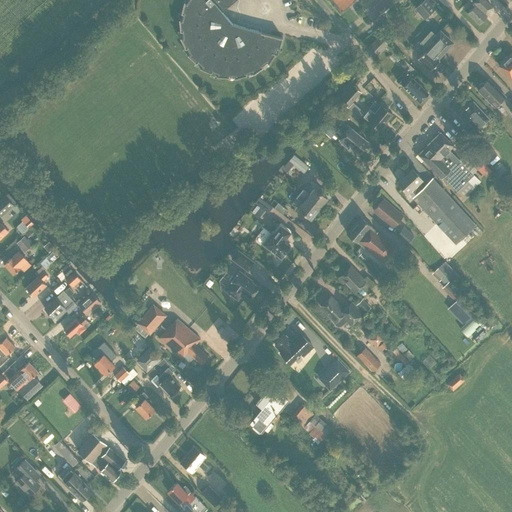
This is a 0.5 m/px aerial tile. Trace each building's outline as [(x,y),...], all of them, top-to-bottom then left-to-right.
[(187,0),(186,2),(184,1),(181,13),(183,14),(182,19),(179,19),(180,31),(182,31),(182,36),(180,37),(185,48),(187,47),(189,52),(187,54),(196,63),(197,61),(201,65),(200,68),(211,73),(212,71),(217,73),(217,76),(229,77),(229,74),(234,75),(235,78),(247,75),(246,73),(251,71),(253,74),(263,66),(261,65),(266,62),(268,63),(275,53),(273,52),(276,48),(279,48),(282,37),(261,32),(232,24),(221,11),(233,0),(187,0)] [(394,0),(380,0),(370,9),(377,17),(395,1),(394,0)] [(435,8),(427,0),(423,0),(415,8),(424,18),(435,8)] [(486,0),(470,0),(473,2),(465,10),(479,24),(495,8),(486,0)] [(420,42),(424,46),(438,59),(453,42),(440,30),(435,35),(431,30),(420,42)] [(388,44),(379,36),(369,46),(378,55),(388,44)] [(439,60),(438,59),(424,46),(420,50),(422,52),(417,58),(430,69),(439,60)] [(511,52),(499,65),(511,79),(511,78),(511,52)] [(410,79),(408,76),(409,75),(405,71),(396,80),(400,84),(401,84),(403,86),(419,102),(428,93),(412,77),(410,79)] [(506,95),(488,77),(476,89),(494,107),(506,95)] [(361,92),(353,84),(339,100),(347,107),(361,92)] [(489,118),(473,100),(459,113),(476,131),(489,118)] [(368,120),(379,129),(392,114),(381,105),(375,113),(369,108),(363,116),(368,120)] [(358,153),(367,142),(351,128),(340,141),(347,147),(349,146),(358,153)] [(427,147),(419,155),(441,178),(442,177),(456,191),(457,190),(464,197),(480,181),(472,172),(477,168),(484,162),(483,161),(469,147),(462,154),(464,155),(459,160),(449,150),(453,145),(440,132),(426,146),(427,147)] [(497,154),(482,137),(473,145),(488,162),(497,154)] [(288,161),(284,165),(289,169),(293,164),(288,161)] [(412,168),(397,182),(407,192),(412,197),(422,187),(418,182),(422,179),(412,168)] [(422,187),(412,197),(450,238),(455,243),(475,224),(432,177),(422,187)] [(299,193),(319,208),(327,198),(314,187),(309,193),(303,188),(299,193)] [(319,208),(299,193),(295,198),(302,203),(297,208),(311,219),(319,208)] [(0,214),(1,216),(13,205),(5,196),(0,200),(0,214)] [(272,206),(259,196),(248,211),(253,215),(260,207),(261,206),(267,211),(272,206)] [(384,198),(374,210),(390,224),(393,220),(396,223),(401,217),(403,215),(384,198)] [(288,210),(292,204),(282,199),(279,205),(288,210)] [(34,223),(26,214),(21,219),(29,228),(34,223)] [(374,231),(375,230),(360,217),(347,233),(361,245),(382,263),(395,246),(377,231),(376,233),(374,231)] [(1,223),(0,223),(0,238),(8,231),(1,223)] [(281,258),(289,247),(283,242),(290,233),(281,225),(274,234),(264,227),(255,238),(281,258)] [(414,235),(403,226),(396,234),(407,243),(414,235)] [(32,244),(24,235),(16,242),(25,252),(32,244)] [(255,262),(238,249),(230,258),(248,271),(255,262)] [(18,250),(4,263),(13,274),(20,267),(24,270),(30,264),(27,261),(28,260),(18,250)] [(458,274),(445,261),(432,273),(439,280),(445,275),(449,279),(442,287),(454,301),(447,308),(463,325),(479,310),(451,281),(458,274)] [(26,287),(34,296),(46,285),(42,280),(48,275),(42,270),(45,267),(43,265),(35,272),(38,276),(26,287)] [(340,276),(355,291),(361,285),(367,292),(375,284),(367,276),(362,280),(350,267),(340,276)] [(252,280),(239,270),(224,290),(237,300),(243,292),(250,298),(258,287),(251,281),(252,280)] [(81,279),(73,271),(65,279),(72,287),(81,279)] [(44,308),(53,317),(54,316),(57,318),(66,310),(69,312),(77,305),(69,296),(73,292),(69,287),(64,291),(56,298),(56,297),(44,308)] [(101,302),(92,292),(78,304),(87,314),(101,302)] [(352,301),(347,306),(343,310),(330,297),(320,306),(335,321),(333,322),(336,325),(336,326),(337,326),(338,326),(339,326),(340,326),(341,326),(341,325),(346,321),(349,325),(362,312),(352,301)] [(371,307),(362,298),(356,304),(364,313),(371,307)] [(152,302),(137,321),(150,332),(166,314),(152,302)] [(63,329),(70,336),(76,330),(79,333),(85,328),(90,323),(85,317),(86,317),(84,314),(78,319),(77,317),(63,329)] [(159,337),(182,357),(187,351),(201,363),(208,356),(195,345),(200,338),(177,318),(171,324),(171,323),(159,337)] [(376,331),(368,338),(376,346),(383,339),(376,331)] [(280,353),(289,363),(300,352),(303,355),(312,346),(300,334),(291,342),(285,335),(275,345),(282,352),(280,353)] [(15,346),(6,336),(0,341),(0,364),(9,357),(6,354),(15,346)] [(406,339),(402,342),(406,348),(411,345),(406,339)] [(104,341),(92,352),(98,359),(94,362),(105,374),(114,365),(110,361),(116,355),(104,341)] [(411,355),(417,353),(414,345),(408,348),(411,355)] [(381,364),(365,347),(356,355),(372,372),(381,364)] [(158,359),(158,358),(150,349),(138,360),(147,369),(154,362),(156,364),(160,360),(158,359)] [(160,383),(171,395),(180,386),(176,381),(170,374),(172,372),(168,367),(170,365),(163,358),(153,367),(160,374),(164,379),(160,383)] [(34,378),(32,376),(38,371),(28,361),(26,364),(24,362),(19,366),(21,368),(9,379),(27,398),(42,385),(34,377),(34,378)] [(345,376),(334,365),(315,383),(325,394),(345,376)] [(129,373),(123,366),(114,375),(120,382),(129,373)] [(464,379),(459,373),(447,384),(452,390),(464,379)] [(139,386),(132,379),(126,386),(133,392),(139,386)] [(75,388),(66,395),(76,410),(85,403),(75,388)] [(146,418),(155,409),(144,398),(147,396),(143,391),(137,397),(141,401),(135,407),(146,418)] [(263,409),(251,423),(261,431),(287,399),(278,391),(273,397),(266,392),(257,404),(263,409)] [(314,413),(301,402),(291,415),(303,426),(314,413)] [(330,426),(314,413),(303,426),(320,439),(330,426)] [(47,433),(51,438),(57,433),(54,428),(47,433)] [(118,469),(125,461),(92,433),(77,450),(90,461),(100,469),(100,470),(112,480),(120,471),(118,469)] [(205,456),(193,447),(180,462),(192,472),(198,465),(204,470),(208,466),(201,460),(205,456)] [(31,476),(36,471),(24,459),(16,468),(22,474),(16,480),(29,494),(39,484),(31,476)] [(71,469),(61,479),(82,500),(91,491),(86,485),(71,469)] [(188,493),(177,482),(167,491),(178,502),(183,498),(189,504),(188,505),(193,511),(202,511),(207,508),(196,497),(196,498),(189,491),(188,493)] [(221,498),(208,485),(201,493),(214,505),(221,498)]
